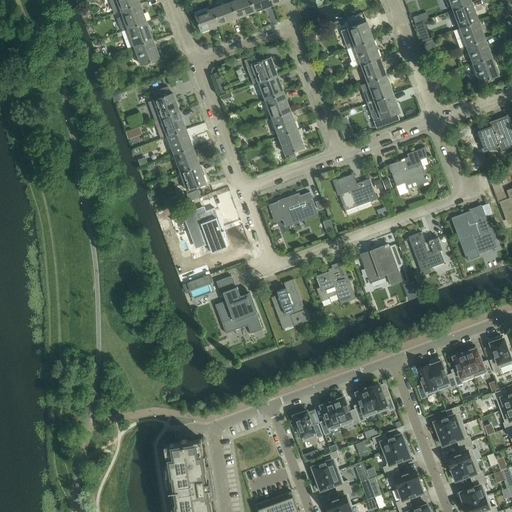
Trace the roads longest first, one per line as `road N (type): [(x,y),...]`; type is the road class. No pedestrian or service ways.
road 1 (residential): [(272,266),(467,199),(438,119)]
road 2 (residential): [(339,153),(295,41),(281,35),(196,65)]
road 3 (residential): [(448,511),(393,360)]
road 4 (residential): [(271,406),(214,427),(226,511)]
road 5 (residential): [(243,190),(196,65)]
road 6 (residential): [(393,360),(271,406)]
road 7 (residential): [(438,119),(392,0)]
road 8 (residential): [(511,317),(393,360)]
